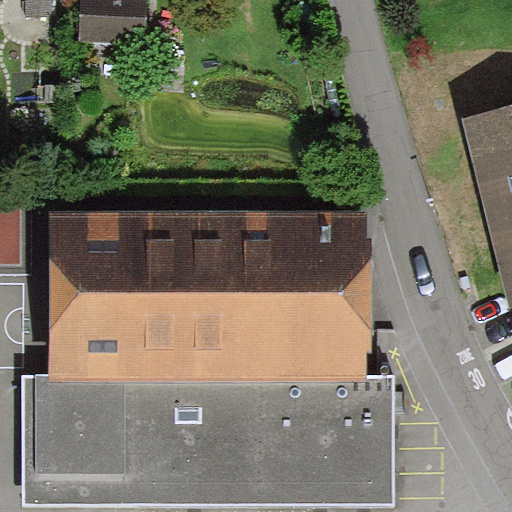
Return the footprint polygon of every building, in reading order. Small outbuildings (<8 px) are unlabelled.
[(136,2),(88,0),(86,39),(135,40),(136,2)] [(511,316),(511,121),(463,133),(510,317),(511,316)] [(0,258),(33,258),(32,216),(0,216),(0,258)] [(54,231),(56,386),(380,383),(378,227),(54,231)] [(56,386),(12,386),(12,511),(198,511),(393,510),(392,383),(380,383),(56,386)]
